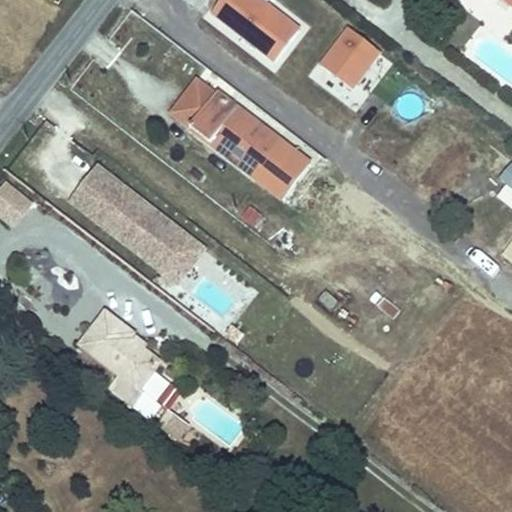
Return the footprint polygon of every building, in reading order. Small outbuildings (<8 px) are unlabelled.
[(296,27),(261,0),(226,0),(215,15),(260,49),(268,38),(281,47),(296,27)] [(378,49),(347,27),(321,64),(352,86),(378,49)] [(169,114),(195,135),(256,181),(283,203),(313,164),(216,90),(214,93),(196,79),(169,114)] [(414,152),(396,138),(390,145),(407,158),(414,152)] [(207,249),(99,162),(71,197),(179,284),(207,249)] [(511,163),(499,177),(508,185),(511,188),(511,163)] [(35,207),(5,183),(0,188),(0,219),(15,232),(35,207)] [(511,188),(508,185),(499,196),(511,207),(511,188)] [(502,252),(511,259),(511,240),(502,252)] [(91,334),(81,347),(117,375),(109,386),(138,409),(150,394),(142,388),(149,379),(160,364),(129,340),(133,335),(106,314),(91,334)] [(166,412),(155,429),(180,443),(190,426),(166,412)] [(240,458),(227,457),(226,471),(239,471),(240,458)]
